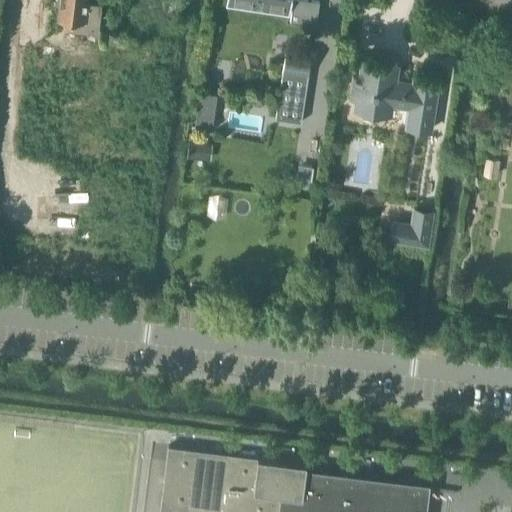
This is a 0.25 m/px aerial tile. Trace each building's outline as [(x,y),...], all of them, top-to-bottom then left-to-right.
[(72,31),(97,34),(100,5),(85,4),(85,0),(56,0),(57,2),(61,3),(59,19),(73,21),(72,31)] [(252,0),(251,7),(268,9),(268,6),(291,10),(290,21),(315,25),(319,2),(308,0),(292,0),(293,1),(287,0),(252,0)] [(26,43),(16,153),(158,167),(167,83),(98,76),(97,92),(73,89),(77,48),(26,43)] [(286,48),(275,119),(301,123),(311,52),(286,48)] [(389,114),(391,105),(409,108),(406,127),(430,130),(438,79),(414,75),(413,82),(395,80),(397,65),(362,59),(359,74),(354,73),(352,83),(351,83),(350,89),(351,89),(350,99),(355,100),(354,109),(389,114)] [(199,92),(194,126),(211,129),(216,95),(199,92)] [(236,127),(264,128),(265,104),(237,103),(236,127)] [(187,157),(203,159),(204,144),(189,142),(187,157)] [(482,174),(497,176),(500,159),(485,157),(482,174)] [(210,214),(222,216),(224,200),(211,198),(210,214)] [(389,239),(426,244),(432,211),(414,208),(411,224),(391,221),(389,239)] [(167,446),(165,462),(159,510),(176,511),(413,511),(411,511),(414,490),(304,476),(306,463),(167,446)]
